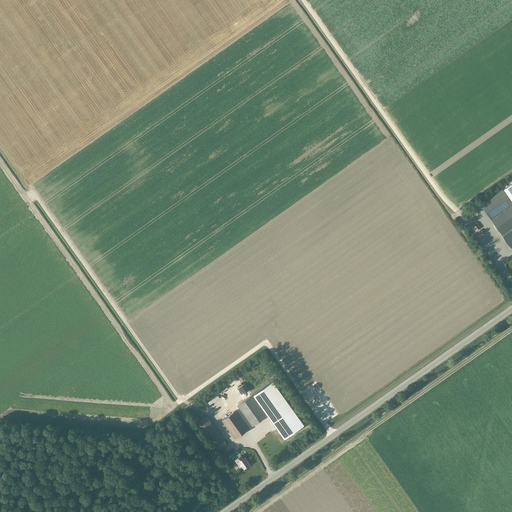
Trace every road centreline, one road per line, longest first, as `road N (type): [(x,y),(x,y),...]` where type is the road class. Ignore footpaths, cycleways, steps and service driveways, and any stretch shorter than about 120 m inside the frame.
road 1 (unclassified): [(225,511),(511,309)]
road 2 (track): [(142,511),(122,480),(92,462),(44,482),(23,511)]
